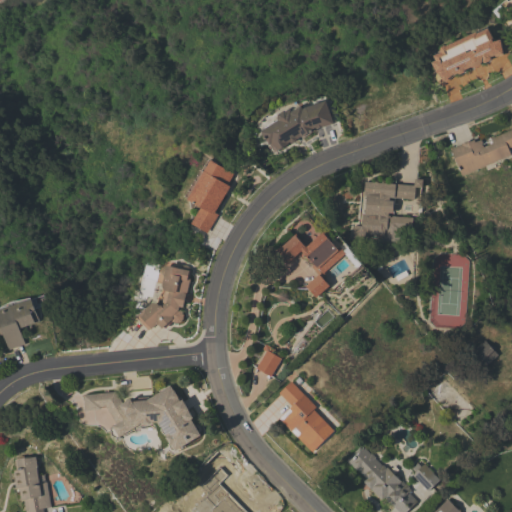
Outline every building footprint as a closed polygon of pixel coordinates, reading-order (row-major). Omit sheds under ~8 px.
[(500,39),(503,53),(490,55),(491,57),(490,59),(488,61),(484,62),(482,61),(480,64),(476,66),(473,67),(471,66),(465,69),(464,72),(460,73),(457,72),(454,74),(453,73),(444,80),(436,70),(437,70),(434,68),(431,62),(436,60),(434,55),(441,52),(440,50),(438,51),(437,48),(441,46),(440,45),(445,43),(447,45),(477,31),(477,33),(488,28),(494,41),(500,39)] [(326,100),(334,123),(315,129),(302,138),(301,136),(297,139),(296,141),(294,143),(290,141),(288,143),(289,143),(287,145),(286,146),(281,149),(279,149),(275,151),(262,131),(279,120),(278,118),(279,114),(285,110),(288,111),(291,109),(292,111),(301,105),(303,108),(306,107),(326,100)] [(462,175),(450,149),(452,148),(452,147),(466,141),(467,142),(474,139),(475,142),(481,139),(482,142),(481,143),(483,147),(493,143),(490,138),(511,128),(511,146),(508,148),(510,154),(462,175)] [(201,169),(202,170),(209,159),(211,160),(234,173),(228,184),(230,186),(215,212),(218,214),(207,232),(191,223),(202,205),(185,196),(201,169)] [(362,214),(365,214),(367,195),(364,195),(365,181),(395,183),(395,184),(414,185),(414,178),(422,179),(422,187),(415,186),(414,199),(389,197),(389,200),(394,200),(393,212),(388,212),(388,215),(413,217),(412,231),(385,229),(385,235),(368,234),(367,244),(355,243),(355,240),(352,239),(353,225),(362,226),(362,214)] [(307,245),(322,231),(337,247),(340,244),(343,248),(347,245),(361,261),(355,266),(343,251),(318,273),(312,266),(315,264),(312,260),(311,262),(305,255),(306,254),(302,249),(291,259),(281,248),(297,234),(307,245)] [(189,278),(190,278),(187,294),(185,294),(183,306),(179,306),(178,309),(182,311),(183,314),(183,318),(181,321),(178,322),(174,322),(172,321),(165,327),(164,326),(162,328),(158,323),(152,328),(151,327),(148,329),(137,317),(140,315),(139,314),(141,312),(141,310),(142,309),(143,308),(146,308),(150,304),(154,302),(157,302),(160,305),(161,304),(165,290),(163,287),(163,285),(163,283),(165,276),(162,273),(162,269),(163,266),(166,265),(168,265),(180,268),(183,265),(186,264),(189,266),(190,269),(190,271),(189,278)] [(40,320),(20,327),(26,343),(9,349),(3,333),(1,334),(0,331),(0,310),(32,298),(40,320)] [(482,369),(468,354),(484,339),(498,354),(482,369)] [(283,354),(270,376),(256,368),(266,351),(262,349),(265,343),(283,354)] [(316,406),(313,409),(334,430),(312,451),(297,436),(303,430),(297,424),(291,430),(282,421),(292,410),(289,408),(292,406),(278,392),(290,380),(316,406)] [(119,436),(113,425),(116,423),(105,405),(100,406),(100,408),(85,410),(84,394),(115,391),(122,403),(130,398),(148,396),(149,398),(170,385),(173,391),(175,390),(179,396),(178,397),(180,401),(182,399),(193,417),(191,419),(200,434),(176,450),(171,442),(170,443),(166,437),(167,436),(158,421),(150,422),(150,423),(144,424),(144,423),(138,424),(119,436)] [(399,480),(400,479),(405,484),(406,484),(409,486),(409,487),(411,489),(409,491),(410,492),(409,493),(417,501),(405,511),(399,511),(384,497),(381,500),(362,481),(365,478),(349,462),(364,447),(370,453),(371,454),(374,456),(374,458),(381,465),(383,465),(386,468),(387,467),(399,480)] [(50,506),(43,508),(43,511),(25,511),(23,499),(20,499),(18,487),(15,488),(14,480),(13,470),(16,469),(14,459),(17,458),(17,456),(23,455),(23,457),(35,455),(37,466),(36,466),(37,475),(43,474),(45,482),(46,481),(50,506)] [(440,480),(428,492),(412,474),(415,471),(411,467),(416,462),(421,466),(424,463),(440,480)] [(244,487),(241,490),(258,506),(252,511),(221,511),(217,508),(220,504),(212,496),(221,488),(216,483),(228,471),(244,487)] [(432,511),(446,498),(455,507),(456,506),(460,510),(457,511),(459,511),(460,511),(432,511)]
